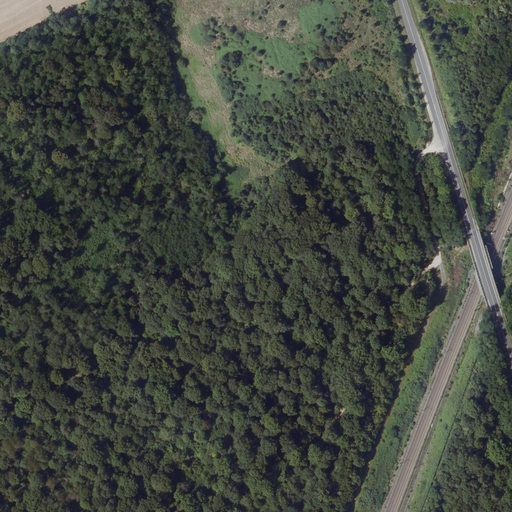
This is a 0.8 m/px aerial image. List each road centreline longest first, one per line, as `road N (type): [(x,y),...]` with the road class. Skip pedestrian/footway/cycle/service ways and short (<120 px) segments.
road 1 (track): [(256,511),(342,409),(335,379),(436,261),(414,170),(419,156),(445,143)]
road 2 (secondary): [(401,0),(511,364)]
road 3 (track): [(350,511),(438,300),(438,254)]
